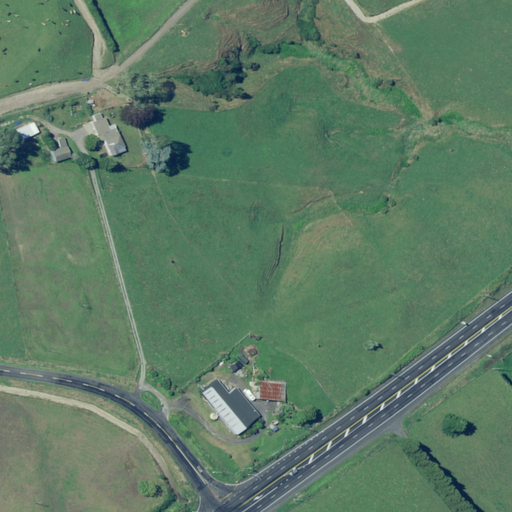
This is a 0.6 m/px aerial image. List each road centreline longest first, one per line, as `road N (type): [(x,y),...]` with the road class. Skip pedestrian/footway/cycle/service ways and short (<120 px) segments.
road 1 (trunk): [(511,305),(236,511)]
road 2 (unclassified): [(0,370),(83,384),(145,413),(226,511)]
road 3 (track): [(190,0),(110,79),(0,107)]
